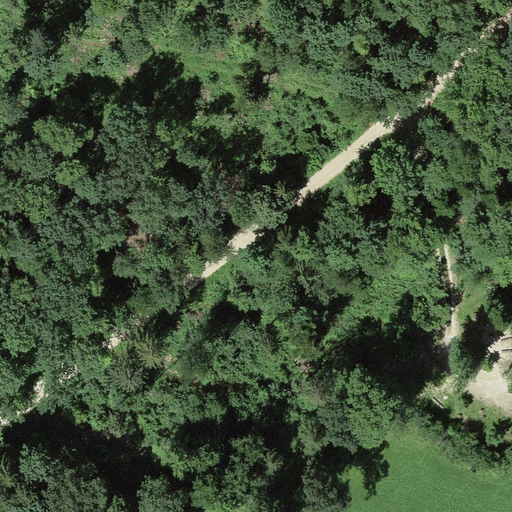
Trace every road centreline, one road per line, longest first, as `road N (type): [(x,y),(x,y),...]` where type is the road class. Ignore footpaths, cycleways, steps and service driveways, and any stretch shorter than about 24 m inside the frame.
road 1 (track): [(0,420),(413,105)]
road 2 (track): [(466,365),(413,105)]
road 3 (track): [(413,105),(511,13)]
